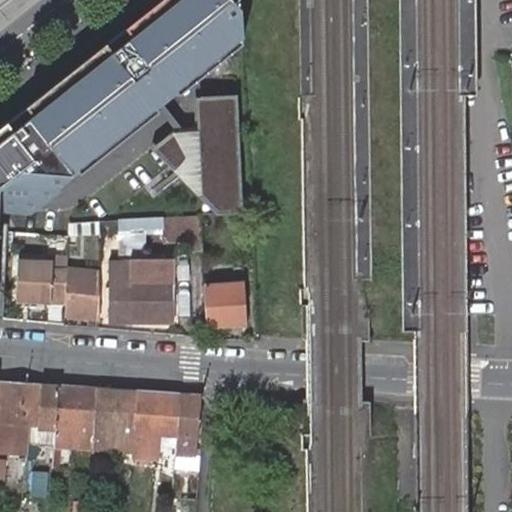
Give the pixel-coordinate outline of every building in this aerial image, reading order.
[(0,313),(3,314),(3,291),(0,290),(0,205),(27,206),(155,109),(159,105),(240,44),(237,0),(160,0),(126,28),(132,34),(112,51),(106,44),(73,69),(30,104),(36,112),(14,129),(7,121),(0,126),(0,313)] [(233,95),(204,96),(205,127),(208,194),(200,194),(217,211),(240,210),(233,95)] [(171,131),(176,127),(159,105),(155,109),(171,131)] [(196,155),(176,127),(171,131),(151,146),(176,170),(196,155)] [(205,127),(176,127),(196,155),(176,170),(200,194),(208,194),(205,127)] [(202,245),(200,212),(159,213),(161,239),(183,238),(184,246),(202,245)] [(150,227),(150,214),(129,214),(129,227),(150,227)] [(67,216),(64,216),(64,231),(99,230),(100,215),(94,215),(67,216)] [(107,316),(130,316),(130,262),(129,256),(107,256),(107,316)] [(63,300),(64,268),(49,269),(49,261),(13,260),(13,300),(63,300)] [(130,262),(130,316),(174,316),(173,262),(130,262)] [(63,300),(63,309),(98,310),(99,264),(64,265),(64,268),(63,300)] [(203,282),(205,325),(244,324),(242,281),(203,282)] [(46,379),(0,376),(0,416),(23,418),(22,425),(26,426),(43,426),(46,379)] [(60,381),(46,379),(43,426),(57,427),(60,381)] [(96,383),(60,381),(57,427),(56,442),(55,462),(69,462),(71,442),(84,443),(92,443),(93,430),(96,383)] [(137,385),(96,383),(93,430),(134,433),(137,385)] [(200,389),(137,385),(134,433),(133,446),(133,460),(144,461),(144,451),(152,451),(172,453),(172,464),(195,465),(197,434),(200,389)] [(23,418),(0,416),(0,441),(25,443),(25,440),(26,439),(26,426),(22,425),(23,418)] [(57,427),(43,426),(26,426),(26,439),(25,440),(56,442),(57,427)] [(134,433),(93,430),(92,443),(133,446),(134,433)] [(90,466),(92,443),(84,443),(82,465),(90,466)]
